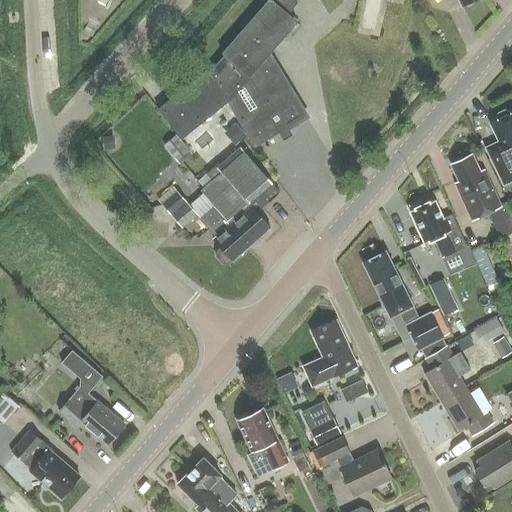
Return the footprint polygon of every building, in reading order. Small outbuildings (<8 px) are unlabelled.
[(207,69),(157,111),(180,140),(227,102),(248,136),(254,147),(277,133),(278,136),(288,129),(287,127),(306,116),(277,68),(269,54),(297,22),(271,0),(267,0),(221,53),(223,55),(209,72),(207,69)] [(286,0),(272,0),(288,14),(295,7),(286,0)] [(511,112),(509,114),(508,112),(504,110),(497,114),(496,118),(497,120),(491,123),(501,142),(487,149),(504,184),(511,180),(511,112)] [(244,135),(233,122),(221,132),(232,145),(244,135)] [(111,136),(99,137),(101,150),(112,149),(111,136)] [(181,164),(192,156),(177,137),(167,146),(181,164)] [(203,193),(189,206),(199,218),(215,236),(213,238),(220,246),(216,250),(216,256),(222,263),(228,263),(232,259),(232,260),(270,227),(257,213),(263,207),(280,193),(270,182),(240,146),(216,167),(206,175),(211,180),(202,187),(200,189),(203,193)] [(483,171),(479,173),(470,155),(450,165),(458,182),(454,184),(472,222),(490,213),(502,239),(511,235),(511,236),(511,216),(507,205),(500,208),(483,171)] [(274,199),(282,215),(299,206),(290,190),(274,199)] [(176,191),(161,204),(181,228),(196,216),(176,191)] [(442,258),(456,251),(456,250),(448,233),(450,233),(443,218),(441,218),(433,200),(409,211),(424,244),(433,240),(442,258)] [(453,213),(443,218),(450,233),(448,233),(456,250),(467,245),(453,213)] [(492,243),(479,247),(493,290),(506,285),(492,243)] [(400,312),(411,307),(385,252),(363,263),(389,317),(400,312)] [(457,310),(442,279),(428,286),(443,317),(457,310)] [(415,314),(411,307),(400,312),(404,319),(415,314)] [(415,349),(439,337),(427,313),(403,325),(415,349)] [(501,333),(494,319),(472,331),(476,338),(480,337),(483,342),(501,333)] [(313,386),(322,381),(355,366),(335,321),(310,332),(322,358),(304,367),(313,386)] [(500,359),(511,353),(502,338),(491,344),(500,359)] [(432,369),(425,374),(441,402),(464,388),(458,377),(448,360),(453,357),(446,346),(428,357),(426,358),(429,363),(429,364),(432,369)] [(72,351),(62,363),(79,377),(89,365),(72,351)] [(453,357),(448,360),(458,377),(470,370),(460,353),(453,357)] [(362,380),(349,386),(355,398),(368,393),(362,380)] [(79,387),(70,398),(69,398),(59,410),(77,425),(79,422),(105,445),(123,423),(97,400),(96,401),(79,387)] [(464,388),(441,402),(458,431),(466,426),(472,436),(492,425),(485,413),(481,416),(464,388)] [(14,389),(0,404),(0,408),(13,421),(29,403),(14,389)] [(340,434),(324,401),(301,412),(316,446),(340,434)] [(272,469),(287,462),(276,439),(275,439),(261,409),(249,415),(249,413),(238,418),(239,419),(236,421),(251,452),(262,447),(272,469)] [(59,497),(78,475),(40,442),(41,441),(27,429),(9,450),(21,460),(22,459),(32,467),(29,472),(59,497)] [(391,479),(377,450),(353,462),(341,438),(312,452),(320,468),(335,460),(353,497),(391,479)] [(493,488),(511,476),(511,447),(508,442),(477,461),(480,467),(474,471),(484,486),(490,482),(493,488)] [(300,448),(292,452),(295,460),(304,456),(300,448)] [(204,456),(190,470),(226,505),(229,501),(237,493),(219,475),(221,474),(204,456)] [(295,460),(293,461),(299,473),(301,472),(302,475),(311,471),(304,456),(295,460)] [(190,470),(178,482),(198,503),(195,506),(201,511),(239,511),(229,501),(226,505),(190,470)]
